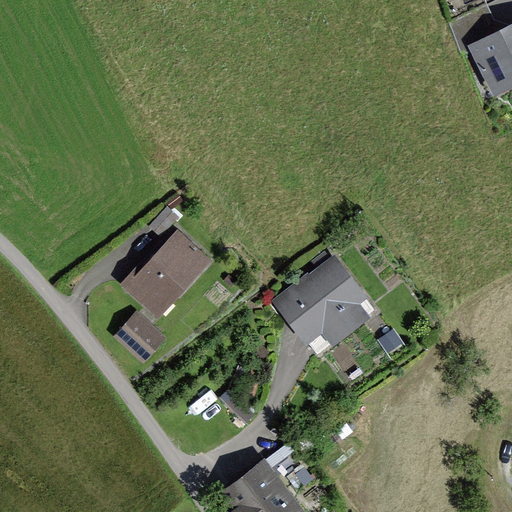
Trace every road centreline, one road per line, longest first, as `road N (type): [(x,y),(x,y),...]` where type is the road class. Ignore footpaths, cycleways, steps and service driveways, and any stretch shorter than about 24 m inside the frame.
road 1 (residential): [(0,245),(62,311),(183,485)]
road 2 (residential): [(293,348),(278,393),(244,441),(183,485)]
